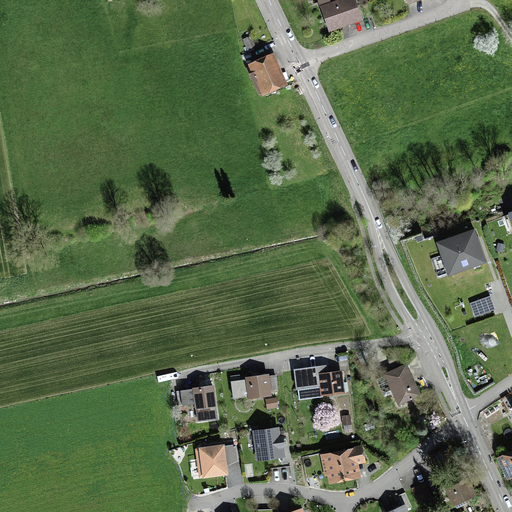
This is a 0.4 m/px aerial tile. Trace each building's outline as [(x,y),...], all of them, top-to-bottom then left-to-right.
[(316,0),(329,34),(363,22),(355,0),(340,0),(331,3),(329,0),(316,0)] [(243,40),(248,52),(256,48),(251,37),(243,40)] [(262,98),(287,88),(273,55),(248,66),(248,67),(246,69),(259,98),(262,97),(262,98)] [(448,274),(486,260),(474,226),(436,240),(448,274)] [(496,250),(503,251),(505,243),(498,242),(496,250)] [(495,309),(490,295),(470,302),(475,316),(495,309)] [(415,409),(424,405),(419,395),(421,394),(407,362),(403,364),(400,358),(388,363),(391,369),(384,373),(385,376),(376,380),(383,396),(393,392),(398,404),(410,399),(415,409)] [(327,370),(326,363),(294,367),(296,388),(298,388),(299,399),(323,396),(323,395),(345,392),(342,368),(327,370)] [(269,375),(269,372),(245,375),(245,378),(231,380),(233,397),(247,395),(247,397),(272,394),(271,392),(277,392),(275,374),(269,375)] [(217,405),(214,383),(192,386),(193,387),(181,389),(181,390),(176,390),(178,406),(195,404),(197,421),(218,418),(216,405),(217,405)] [(278,407),(277,397),(266,398),(267,409),(278,407)] [(344,433),(353,431),(351,422),(343,423),(344,433)] [(256,459),(282,456),(281,447),(285,446),(283,434),(280,435),(279,425),(253,429),(256,459)] [(199,477),(228,473),(227,464),(225,444),(224,442),(198,445),(199,447),(195,447),(199,477)] [(225,444),(227,464),(238,460),(236,443),(225,444)] [(329,483),(361,477),(358,463),(366,462),(362,444),(320,453),(324,476),(327,475),(329,483)] [(441,471),(456,465),(448,447),(433,453),(441,471)] [(511,447),(496,456),(507,479),(511,476),(511,447)] [(445,486),(453,504),(477,494),(469,476),(445,486)] [(430,494),(425,482),(411,488),(416,500),(430,494)] [(398,495),(402,503),(405,502),(408,510),(411,509),(410,507),(412,506),(405,491),(398,495)] [(409,511),(408,510),(405,502),(402,503),(383,511),(409,511)]
